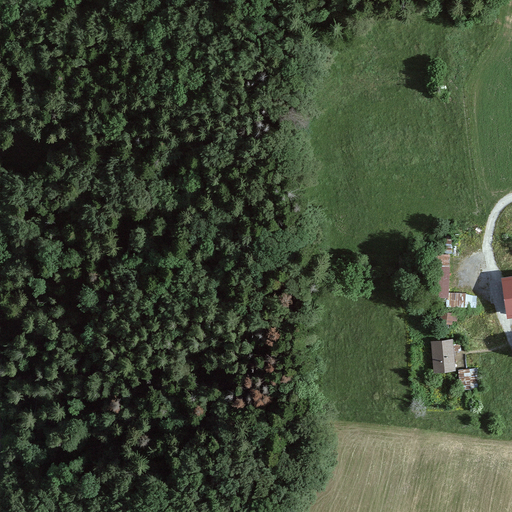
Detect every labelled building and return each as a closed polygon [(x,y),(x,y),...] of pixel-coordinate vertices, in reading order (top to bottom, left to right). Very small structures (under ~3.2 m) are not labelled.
[(449,292),(451,254),(433,253),(431,297),(447,298),(447,306),(477,307),(478,293),(449,292)] [(511,273),(500,275),(505,316),(511,314),(511,273)] [(442,312),(441,322),(458,322),(458,313),(442,312)] [(456,338),(433,339),(434,372),(457,372),(456,338)] [(460,369),(460,388),(476,388),(476,368),(460,369)]
